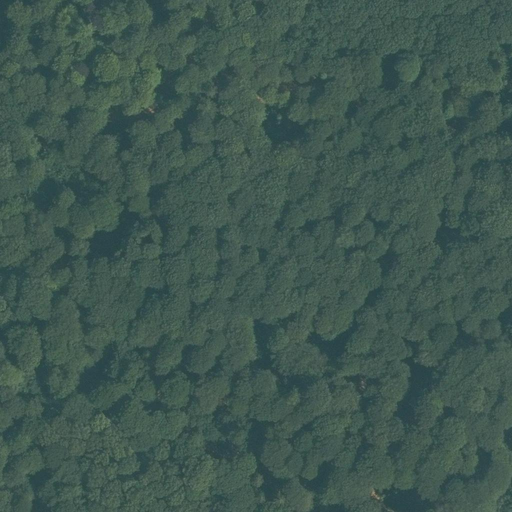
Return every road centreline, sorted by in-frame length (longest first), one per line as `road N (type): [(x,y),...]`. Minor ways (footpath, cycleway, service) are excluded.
road 1 (track): [(511,166),(411,178),(405,315),(283,511)]
road 2 (track): [(264,0),(207,80),(161,175),(98,378)]
road 3 (track): [(98,378),(269,511)]
road 4 (track): [(98,378),(65,511)]
